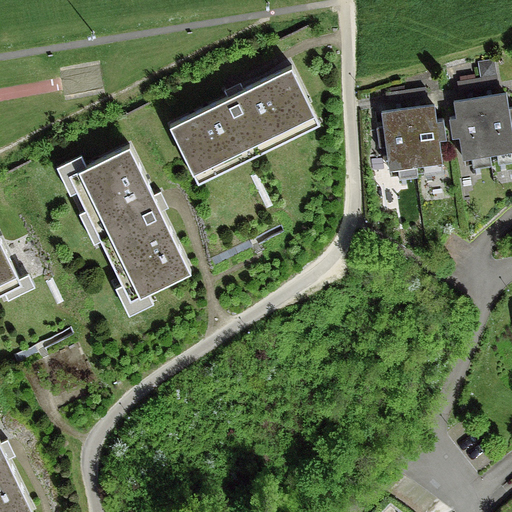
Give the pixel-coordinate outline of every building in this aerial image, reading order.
[(307,102),(289,65),(168,125),(185,161),(200,154),(211,175),(303,130),(293,109),(307,102)] [(496,83),(494,75),(455,82),(456,89),(496,83)] [(424,95),(423,88),(384,93),(385,100),(424,95)] [(504,91),(478,96),(487,154),(511,149),(511,142),(509,127),(511,126),(511,106),(506,108),(504,91)] [(461,158),(487,154),(478,96),(451,100),(454,116),(447,117),(450,136),(457,135),(461,158)] [(432,103),(406,106),(413,165),(440,161),(437,138),(444,137),(441,118),(434,119),(432,103)] [(377,146),(384,145),(387,168),(396,167),(397,177),(415,174),(413,165),(406,106),(379,110),(381,127),(374,127),(377,146)] [(189,270),(127,144),(67,174),(84,210),(90,207),(104,236),(98,239),(128,300),(189,270)] [(0,292),(3,291),(0,286),(17,278),(0,242),(0,292)] [(0,511),(23,511),(31,509),(0,445),(0,511)]
